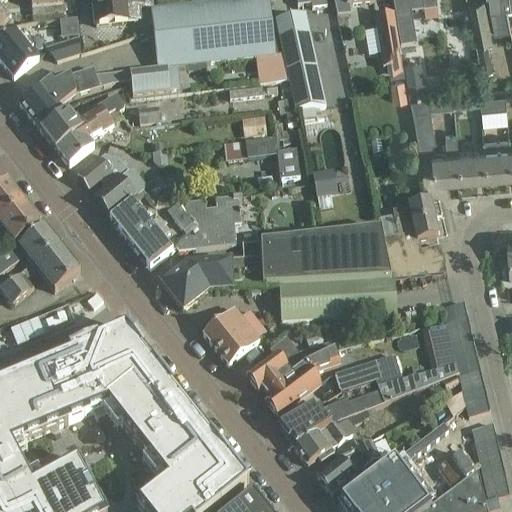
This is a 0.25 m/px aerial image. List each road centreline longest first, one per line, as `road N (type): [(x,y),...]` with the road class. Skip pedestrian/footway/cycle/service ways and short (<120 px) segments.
road 1 (residential): [(304,511),(0,130)]
road 2 (residential): [(511,429),(467,250),(474,226),(511,211)]
